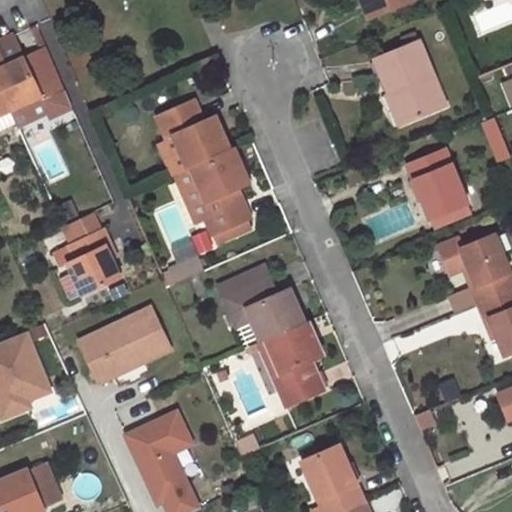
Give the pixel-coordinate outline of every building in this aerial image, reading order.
[(361,0),(368,17),(410,0),(361,0)] [(419,40),(375,58),(390,93),(394,91),(407,121),(446,105),(419,40)] [(50,85),(55,98),(64,94),(44,51),(30,57),(33,65),(45,60),(55,83),(50,85)] [(0,92),(9,112),(40,98),(42,103),(55,98),(50,85),(55,83),(45,60),(33,65),(30,57),(5,68),(0,57),(0,92)] [(394,91),(390,93),(387,94),(400,124),(407,121),(394,91)] [(0,132),(15,126),(9,112),(0,92),(0,132)] [(194,99),(156,116),(165,137),(173,134),(187,167),(229,149),(214,115),(203,119),(194,99)] [(498,160),(511,154),(511,152),(497,114),(483,120),(498,160)] [(173,134),(165,137),(180,171),(187,167),(173,134)] [(445,146),(408,161),(430,215),(467,200),(445,146)] [(249,217),(237,187),(249,182),(234,147),(229,149),(187,167),(180,171),(175,173),(196,220),(206,216),(213,233),(216,232),(220,243),(253,229),(248,218),(249,217)] [(68,265),(82,295),(122,278),(113,258),(108,246),(112,244),(106,232),(104,233),(94,211),(69,222),(79,244),(56,255),(62,268),(68,265)] [(511,280),(491,233),(459,247),(467,267),(475,284),(470,286),(476,303),(511,287),(511,280)] [(118,256),(112,244),(108,246),(113,258),(118,256)] [(167,268),(174,283),(211,266),(205,252),(167,268)] [(252,320),(261,341),(265,339),(304,323),(289,289),(277,294),(265,266),(220,286),(237,326),(252,320)] [(462,268),(470,286),(475,284),(467,267),(462,268)] [(496,335),(504,353),(511,350),(511,287),(476,303),(483,319),(488,317),(496,335)] [(101,385),(170,349),(150,307),(79,343),(101,385)] [(488,317),(483,319),(491,337),(496,335),(488,317)] [(323,391),(311,361),(323,356),(308,321),(304,323),(265,339),(286,387),(279,390),(286,406),(323,391)] [(0,339),(0,410),(2,416),(24,407),(19,395),(22,386),(45,377),(26,329),(0,339)] [(258,342),(279,390),(286,387),(265,339),(261,341),(258,342)] [(22,386),(19,395),(24,407),(30,405),(27,398),(50,389),(45,377),(22,386)] [(511,417),(511,389),(497,395),(507,420),(511,417)] [(177,413),(126,436),(154,495),(159,493),(168,511),(192,511),(199,509),(172,453),(192,444),(177,413)] [(257,448),(252,435),(246,437),(251,451),(257,448)] [(236,441),(241,455),(251,451),(246,437),(236,441)] [(338,443),(301,460),(324,511),(340,511),(365,502),(338,443)] [(46,465),(28,472),(42,508),(61,501),(46,465)] [(27,470),(0,481),(0,511),(38,511),(43,510),(42,508),(28,472),(27,470)] [(259,511),(255,500),(243,504),(246,511),(259,511)] [(369,511),(365,502),(340,511),(369,511)]
